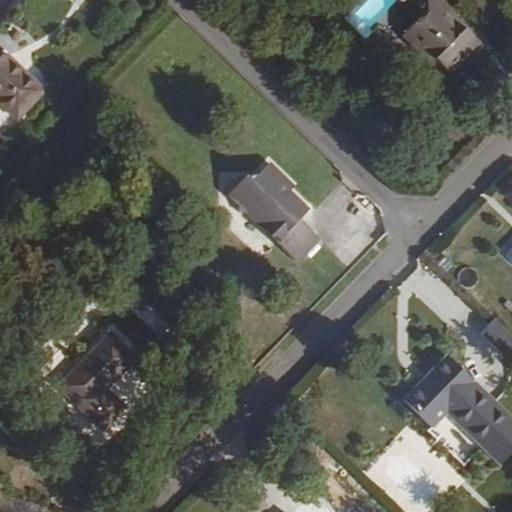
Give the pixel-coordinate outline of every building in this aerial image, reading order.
[(364,39),(406,0),(360,0),(343,16),(364,39)] [(434,59),(449,74),(479,43),(454,18),(456,16),(439,0),(411,0),(400,12),(414,25),(399,40),(427,67),(434,59)] [(414,25),(400,12),(394,18),(408,31),(414,25)] [(480,46),(463,68),(481,82),(498,60),(480,46)] [(0,104),(17,121),(44,92),(14,63),(12,65),(5,58),(7,56),(0,49),(0,104)] [(5,58),(12,65),(14,63),(7,56),(5,58)] [(277,244),(297,263),(316,243),(296,224),(309,210),(290,191),(294,187),(270,164),(260,174),(237,177),(241,210),(242,210),(249,209),(281,240),(277,244)] [(300,193),(294,187),(290,191),(296,197),(300,193)] [(281,240),(249,209),(242,210),(277,244),(281,240)] [(511,351),(511,338),(494,321),(482,334),(506,357),(511,351)] [(135,359),(110,334),(59,387),(101,429),(122,408),(104,390),(135,359)] [(403,401),(431,427),(473,383),(446,357),(403,401)] [(327,511),(310,495),(293,511),(327,511)]
